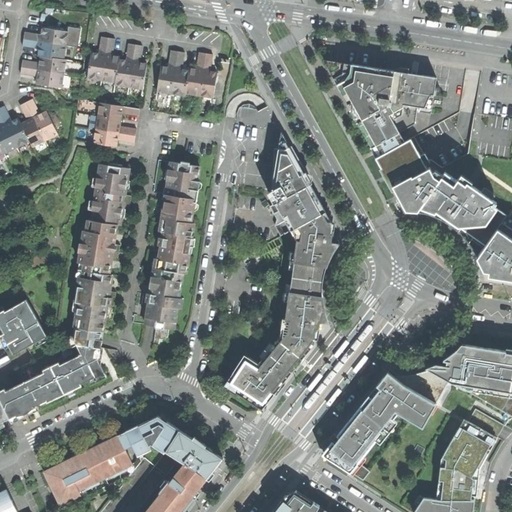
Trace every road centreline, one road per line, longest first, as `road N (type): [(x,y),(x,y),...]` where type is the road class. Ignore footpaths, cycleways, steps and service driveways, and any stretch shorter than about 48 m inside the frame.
road 1 (tertiary): [(246,7),(382,260)]
road 2 (unclassified): [(511,48),(246,7)]
road 3 (unclassified): [(189,394),(231,135)]
road 4 (tertiary): [(288,460),(406,318),(439,298)]
road 5 (tertiary): [(382,260),(375,293),(263,442)]
road 6 (residential): [(0,459),(152,383),(189,394)]
road 7 (tertiary): [(115,0),(232,19),(246,7)]
